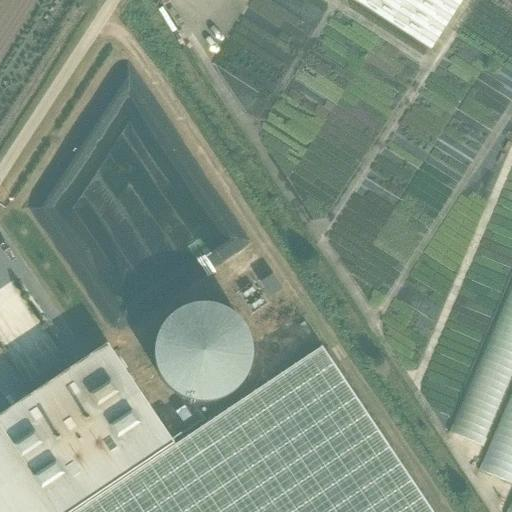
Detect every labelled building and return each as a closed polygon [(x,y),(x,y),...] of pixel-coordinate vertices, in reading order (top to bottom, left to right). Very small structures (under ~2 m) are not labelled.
[(347,0),(430,54),(465,0),(347,0)] [(277,304),(291,296),(281,278),(267,287),(277,304)] [(262,293),(248,301),(257,317),(271,309),(262,293)] [(427,511),(323,353),(79,511),(427,511)] [(511,511),(511,421),(491,479),(511,486),(511,511)]
